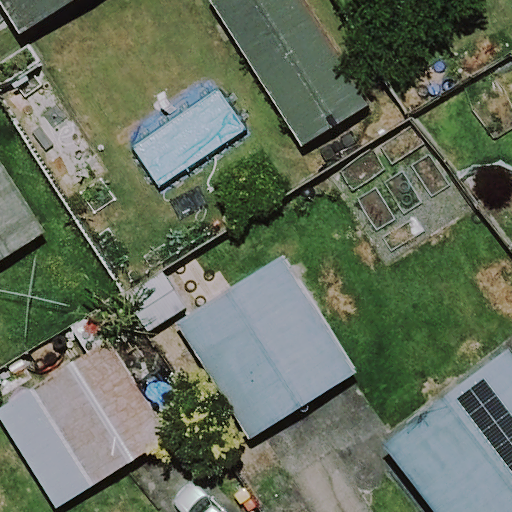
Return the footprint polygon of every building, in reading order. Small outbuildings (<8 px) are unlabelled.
[(69,0),(0,0),(0,32),(5,40),(69,0)] [(357,111),(289,0),(213,0),(200,8),(288,153),(357,111)] [(100,180),(49,102),(12,126),(63,204),(100,180)] [(0,259),(30,242),(0,192),(0,259)] [(273,266),(172,331),(244,444),(345,379),(273,266)] [(168,441),(112,344),(25,394),(81,491),(168,441)] [(511,511),(511,353),(507,346),(367,437),(419,511),(511,511)]
